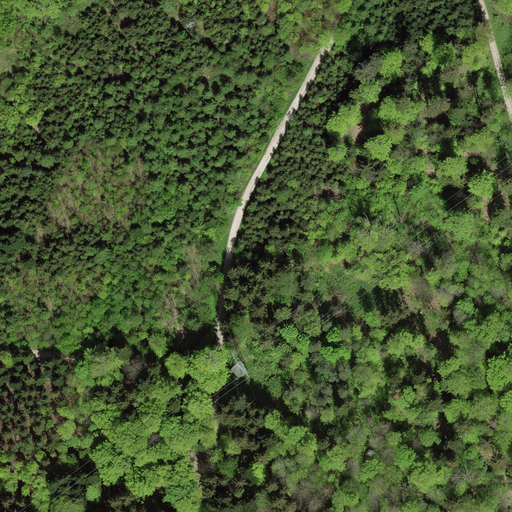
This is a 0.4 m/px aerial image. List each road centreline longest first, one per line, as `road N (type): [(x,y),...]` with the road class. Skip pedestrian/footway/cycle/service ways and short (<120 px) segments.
road 1 (track): [(195,511),(212,426),(218,298),(231,227),(348,0)]
road 2 (track): [(198,495),(151,399),(122,378),(56,351),(0,353)]
